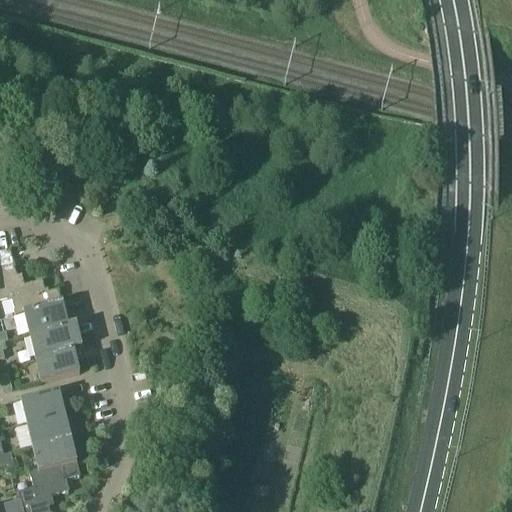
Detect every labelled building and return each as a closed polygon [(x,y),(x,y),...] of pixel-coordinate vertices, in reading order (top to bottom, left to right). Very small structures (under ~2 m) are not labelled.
[(47,307),(62,303),(59,292),(49,295),(48,291),(44,292),(42,282),(24,286),(23,282),(19,283),(11,251),(0,254),(0,304),(11,302),(15,317),(25,315),(24,313),(48,308),(47,307)] [(68,328),(68,327),(62,303),(47,307),(48,308),(24,313),(25,315),(30,338),(68,328)] [(76,325),(68,327),(68,328),(30,338),(36,361),(74,352),(82,350),(76,325)] [(74,352),(36,361),(42,385),(80,376),(74,352)] [(8,376),(0,378),(0,380),(3,395),(12,392),(8,376)] [(27,426),(65,417),(59,393),(21,402),(27,426)] [(33,450),(71,441),(65,417),(27,426),(33,450)] [(77,465),(71,441),(33,450),(39,473),(39,474),(63,468),(77,465)] [(3,457),(0,458),(0,467),(12,464),(10,455),(3,457)] [(21,511),(49,511),(49,508),(53,507),(51,498),(69,494),(66,480),(80,476),(77,465),(63,468),(39,474),(39,473),(30,475),(33,491),(17,494),(20,504),(21,511)]
